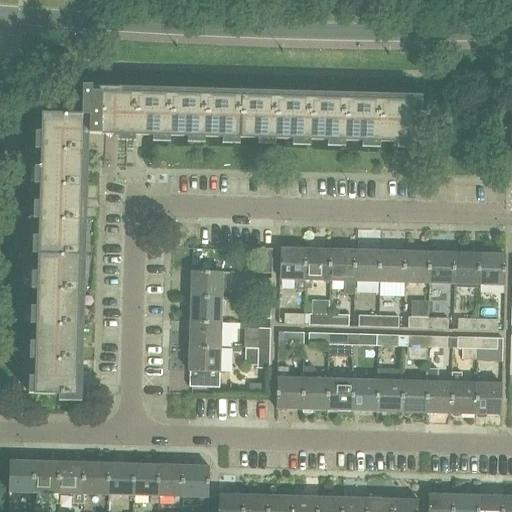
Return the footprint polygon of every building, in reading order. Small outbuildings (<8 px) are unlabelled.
[(35,369),(35,395),(36,395),(59,395),(76,396),(84,396),(85,370),(85,363),(86,338),(86,333),(86,308),(87,301),(88,260),(88,254),(88,230),(89,224),(89,201),(89,195),(90,167),(90,165),(91,132),(127,133),(139,133),(169,134),(174,134),(197,135),(204,135),(227,136),(233,136),(257,137),(263,137),(287,137),(293,138),(318,138),(323,139),(347,139),(353,139),(377,140),(389,140),(398,141),(416,141),(417,99),(417,93),(93,84),(83,84),(82,113),(43,112),(42,147),(41,165),(41,190),(40,196),(40,218),(40,224),(39,246),(39,252),(38,274),(38,280),(37,306),(37,313),(36,336),(36,341),(36,363),(35,369)] [(272,248),(259,248),(258,272),(271,272),(272,248)] [(304,290),(305,280),(306,249),(280,248),(280,279),(295,279),(295,290),(304,290)] [(305,280),(330,280),(330,249),(306,249),(305,280)] [(354,294),(354,281),(355,250),(330,249),(330,280),(344,281),(343,294),(354,294)] [(355,250),(354,281),(379,282),(380,251),(355,250)] [(379,282),(404,282),(405,251),(380,251),(379,282)] [(429,283),(430,252),(405,251),(404,282),(429,283)] [(429,283),(454,284),(455,253),(430,252),(429,283)] [(454,284),(479,284),(480,253),(455,253),(454,284)] [(479,284),(504,285),(505,254),(480,253),(479,284)] [(191,271),(190,296),(221,297),(222,271),(191,271)] [(260,278),(260,298),(271,298),(271,278),(260,278)] [(221,322),(221,297),(190,296),(190,321),(221,322)] [(271,298),(260,298),(259,318),(270,318),(271,298)] [(284,322),(304,323),(304,313),(284,312),(284,322)] [(329,324),(329,312),(309,312),(309,323),(329,324)] [(349,313),(329,312),(329,324),(349,324),(349,313)] [(359,313),(359,325),(379,325),(379,314),(359,313)] [(379,325),(399,326),(399,315),(379,314),(379,325)] [(408,326),(428,326),(428,316),(408,315),(408,326)] [(449,316),(428,316),(428,326),(448,327),(449,316)] [(458,317),(458,327),(478,328),(478,317),(458,317)] [(478,328),(498,328),(498,318),(478,317),(478,328)] [(190,321),(189,346),(220,347),(221,322),(190,321)] [(270,348),(270,328),(259,328),(259,348),(270,348)] [(304,333),(284,333),(284,344),(304,345),(304,333)] [(328,345),(329,334),(309,333),(308,345),(328,345)] [(354,334),(329,334),(328,345),(353,346),(354,334)] [(378,335),(354,334),(353,346),(378,347),(378,335)] [(403,336),(378,335),(378,347),(403,347),(403,336)] [(403,336),(403,347),(428,348),(428,337),(403,336)] [(453,337),(428,337),(428,348),(453,349),(453,337)] [(478,349),(478,338),(453,337),(453,349),(478,349)] [(498,339),(478,338),(478,349),(497,350),(498,339)] [(219,372),(220,347),(189,346),(188,372),(219,372)] [(258,368),(269,368),(270,348),(259,348),(258,368)] [(302,410),(302,379),(289,379),(289,367),(278,367),(276,409),(302,410)] [(303,369),(302,379),(302,410),(326,410),(327,380),(312,379),(313,369),(303,369)] [(426,413),(451,414),(451,384),(438,383),(438,370),(427,369),(427,383),(426,413)] [(452,373),(451,384),(451,414),(475,415),(476,384),(461,384),(462,374),(452,373)] [(352,381),(327,380),(326,410),(351,411),(352,381)] [(376,412),(377,381),(352,381),(351,411),(376,412)] [(402,382),(377,381),(376,412),(401,413),(402,382)] [(427,383),(402,382),(401,413),(426,413),(427,383)] [(501,416),(501,403),(502,385),(476,384),(475,415),(501,416)] [(34,492),(35,462),(10,461),(9,491),(34,492)] [(60,462),(35,462),(34,492),(59,492),(60,462)] [(59,492),(84,493),(85,463),(60,462),(59,492)] [(109,464),(85,463),(84,493),(109,494),(109,464)] [(109,494),(133,495),(134,465),(109,464),(109,494)] [(159,465),(134,465),(133,495),(158,495),(159,465)] [(158,495),(183,496),(184,466),(159,465),(158,495)] [(209,467),(184,466),(183,496),(208,497),(209,467)] [(218,511),(244,511),(245,495),(219,495),(218,511)] [(268,511),(269,496),(245,495),(244,511),(268,511)] [(453,511),(454,496),(429,495),(428,511),(453,511)] [(269,496),(268,511),(293,511),(294,497),(269,496)] [(478,511),(479,497),(454,496),(453,511),(478,511)] [(318,511),(319,498),(294,497),(293,511),(318,511)] [(503,511),(504,498),(489,497),(479,497),(478,511),(503,511)] [(511,511),(511,497),(504,498),(503,511),(511,511)] [(318,511),(342,511),(343,498),(319,498),(318,511)] [(367,511),(368,499),(343,498),(342,511),(367,511)] [(392,511),(393,500),(368,499),(367,511),(392,511)] [(393,500),(392,511),(417,511),(418,501),(393,500)]
